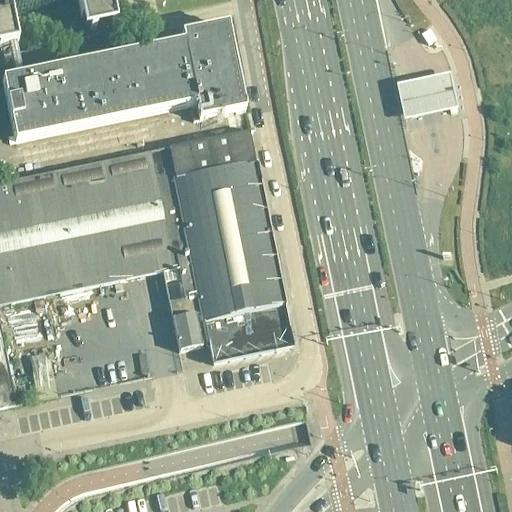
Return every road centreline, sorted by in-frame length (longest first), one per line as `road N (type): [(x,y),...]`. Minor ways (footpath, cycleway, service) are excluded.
road 1 (unclassified): [(246,0),(312,370),(289,391),(0,452)]
road 2 (unknown): [(143,241),(154,210),(188,206),(206,237),(222,325),(233,334),(263,329),(267,299),(241,186),(223,165),(181,164),(0,199)]
road 3 (primary): [(294,0),(379,412)]
road 4 (primary): [(431,379),(355,0)]
road 5 (unknown): [(170,416),(143,241)]
road 6 (unclassified): [(379,412),(333,445),(277,511)]
